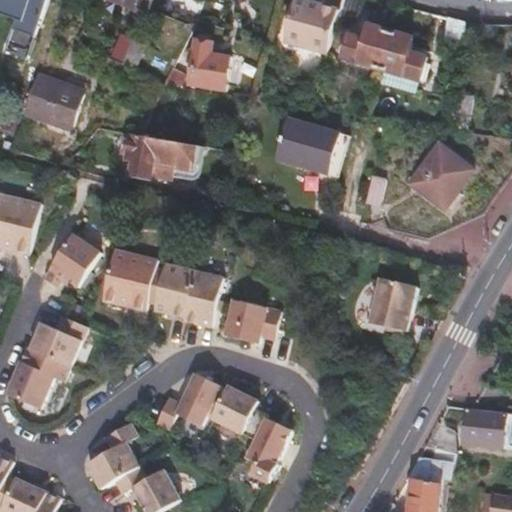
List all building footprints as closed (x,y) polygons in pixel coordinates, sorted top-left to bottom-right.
[(13,46),(36,52),(50,0),(0,0),(0,11),(21,18),(13,46)] [(103,0),(147,21),(156,5),(158,0),(103,0)] [(158,0),(156,5),(166,11),(171,0),(158,0)] [(293,0),(282,42),(328,56),(339,18),(341,12),(321,6),(323,1),(321,0),(293,0)] [(365,0),(344,0),(341,12),(339,18),(354,22),(360,18),(365,0)] [(445,47),(463,51),(467,23),(451,19),(445,47)] [(343,59),(383,71),(394,34),(373,28),(367,42),(350,37),(343,59)] [(394,34),(383,71),(379,86),(415,97),(419,83),(422,84),(427,68),(423,67),(425,61),(411,57),(415,41),(394,34)] [(136,38),(120,63),(133,68),(146,45),(136,38)] [(217,43),(202,42),(195,85),(229,90),(235,55),(217,54),(217,43)] [(36,72),(21,110),(68,129),(84,92),(36,72)] [(173,74),(167,86),(186,89),(188,76),(173,74)] [(450,132),(467,134),(473,99),(456,97),(450,132)] [(331,177),(344,136),(289,119),(276,160),(331,177)] [(146,138),(134,136),(133,140),(130,139),(127,153),(134,154),(133,159),(137,160),(134,174),(153,178),(156,166),(194,172),(199,148),(146,138)] [(352,139),(344,136),(331,177),(339,180),(352,139)] [(474,171),(441,144),(411,183),(444,209),(474,171)] [(373,176),(367,203),(384,207),(390,180),(373,176)] [(43,204),(0,193),(0,247),(31,255),(43,204)] [(81,288),(104,253),(76,234),(46,279),(59,287),(65,278),(81,288)] [(189,321),(218,328),(229,277),(170,263),(168,269),(161,267),(162,259),(118,249),(106,301),(150,311),(154,298),(161,299),(159,310),(177,315),(189,318),(189,321)] [(421,285),(385,276),(375,322),(411,330),(421,285)] [(287,311),(239,300),(231,336),(265,344),(267,336),(281,340),(287,311)] [(59,330),(45,323),(33,350),(30,349),(10,395),(43,410),(58,378),(68,382),(91,328),(65,316),(59,330)] [(162,421),(176,428),(184,413),(209,425),(214,414),(219,417),(219,419),(263,441),(254,458),(264,463),(258,475),(277,484),(285,465),(283,464),(299,431),(273,418),(275,415),(262,409),(265,402),(234,387),(230,394),(225,391),(227,386),(201,374),(186,405),(173,399),(162,421)] [(509,415),(470,409),(464,445),(503,451),(509,415)] [(138,490),(151,511),(168,511),(187,501),(170,471),(152,481),(131,444),(143,438),(135,424),(110,438),(117,451),(92,466),(106,491),(120,483),(128,496),(138,490)] [(17,463),(0,456),(0,510),(3,511),(60,511),(65,501),(19,480),(17,485),(9,482),(11,477),(17,463)] [(454,484),(457,464),(422,458),(410,481),(418,482),(418,479),(449,483),(454,484)] [(409,509),(408,511),(444,511),(449,483),(418,479),(418,482),(413,510),(409,509)] [(511,511),(511,495),(474,489),(469,511),(511,511)]
